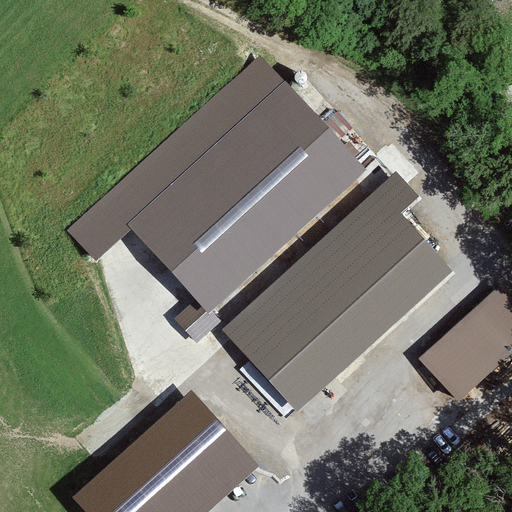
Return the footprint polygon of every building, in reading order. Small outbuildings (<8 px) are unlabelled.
[(368,177),(259,58),(67,233),(96,267),(132,235),(195,304),(208,318),(368,177)] [(420,202),(394,176),(221,334),(298,416),(455,276),(402,220),(420,202)] [(511,361),(511,304),(500,290),(419,363),(459,409),(511,361)] [(208,318),(195,304),(179,320),(200,343),(216,327),(208,318)] [(193,392),(73,498),(85,511),(207,511),(259,466),(193,392)]
